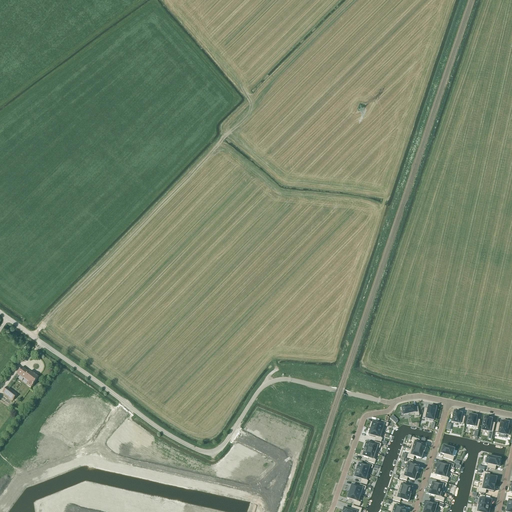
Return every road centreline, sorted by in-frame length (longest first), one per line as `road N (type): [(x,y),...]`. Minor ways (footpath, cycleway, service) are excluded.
road 1 (unclassified): [(392,402),(276,380),(260,388),(225,443),(204,452),(0,312)]
road 2 (residential): [(274,494),(125,461),(102,448)]
road 3 (residential): [(330,511),(364,417),(388,411),(392,402)]
